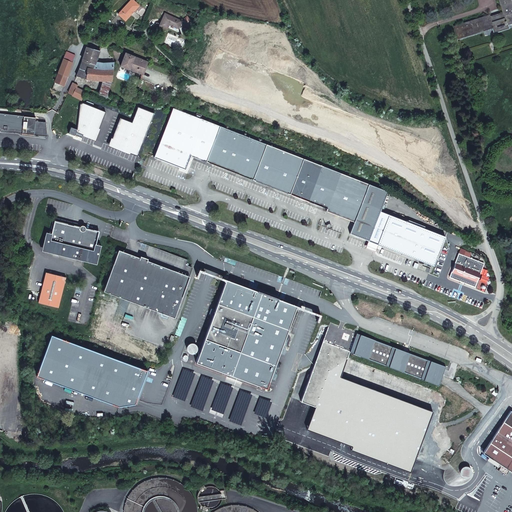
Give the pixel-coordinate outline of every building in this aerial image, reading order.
[(125,21),(139,6),(133,0),(130,0),(118,14),(125,21)] [(456,26),(460,37),(493,27),(495,32),(507,28),(506,25),(511,22),(511,15),(511,14),(511,13),(511,5),(510,0),(498,0),(503,13),(491,17),(490,15),(456,26)] [(182,21),(165,13),(160,25),(167,29),(169,25),(171,26),(171,27),(173,28),(174,26),(179,29),(182,21)] [(96,50),(89,48),(87,48),(84,56),(82,60),(95,64),(95,63),(99,51),(96,50)] [(72,62),(75,55),(67,51),(64,57),(58,72),(68,76),(73,63),(72,62)] [(148,62),(126,53),(121,66),(143,74),(148,62)] [(93,70),(95,64),(82,60),(76,76),(86,79),(103,80),(111,81),(113,71),(93,70)] [(68,76),(58,72),(55,81),(64,86),(68,76)] [(106,96),(111,81),(103,80),(100,93),(106,96)] [(81,90),(76,88),(78,85),(73,83),(68,93),(82,100),(84,96),(86,88),(82,86),(81,90)] [(106,112),(83,103),(80,104),(77,129),(76,132),(95,139),(106,112)] [(136,117),(140,106),(134,104),(129,115),(136,117)] [(146,131),(153,111),(140,106),(136,117),(130,133),(129,132),(123,136),(119,145),(122,152),(128,153),(132,155),(138,152),(145,135),(147,135),(148,132),(146,131)] [(206,162),(220,126),(173,108),(154,158),(186,170),(191,156),(206,162)] [(35,118),(0,113),(0,128),(22,131),(22,134),(47,136),(46,122),(35,121),(35,118)] [(220,126),(206,162),(253,180),(267,145),(220,126)] [(77,129),(71,127),(68,133),(75,136),(76,132),(77,129)] [(304,159),(267,145),(253,180),(288,193),(290,194),(304,159)] [(323,166),(304,159),(290,194),(309,201),(323,166)] [(369,184),(323,166),(309,201),(327,209),(326,211),(354,222),(369,184)] [(406,221),(409,215),(396,210),(389,215),(380,211),(388,191),(369,184),(354,222),(350,234),(432,265),(434,266),(445,237),(406,221)] [(86,228),(85,228),(85,227),(85,226),(84,226),(83,226),(82,226),(81,226),(80,227),(80,228),(73,226),(68,225),(55,222),(52,234),(46,232),(42,247),(47,252),(61,255),(64,243),(87,249),(84,261),(96,264),(101,246),(95,244),(98,232),(85,229),(86,228)] [(87,249),(64,243),(61,255),(84,261),(87,249)] [(174,319),(189,278),(124,253),(118,251),(103,292),(174,319)] [(484,263),(459,254),(450,277),(475,287),(484,263)] [(66,277),(46,272),(38,303),(58,308),(66,277)] [(230,281),(227,280),(223,289),(196,362),(237,377),(266,388),(296,308),(297,305),(263,293),(230,281)] [(348,359),(350,352),(355,339),(328,329),(316,362),(301,401),(315,407),(329,370),(348,359)] [(445,367),(357,334),(355,339),(350,352),(438,385),(445,367)] [(147,370),(52,335),(37,376),(119,406),(135,403),(137,399),(147,370)] [(189,353),(192,353),(194,353),(195,352),(197,350),(197,348),(197,346),(196,344),(194,343),(192,343),(189,343),(187,345),(187,348),(187,351),(189,353)] [(348,359),(329,370),(315,407),(307,429),(353,446),(351,451),(411,473),(434,412),(341,378),(348,359)] [(511,411),(503,422),(483,453),(511,472),(511,411)] [(463,467),(462,468),(461,469),(460,470),(460,471),(460,472),(460,473),(460,474),(461,475),(461,476),(462,476),(463,477),(464,477),(464,478),(465,478),(466,478),(467,478),(467,477),(468,477),(469,477),(470,476),(470,475),(471,475),(471,474),(471,473),(472,472),(471,471),(471,470),(471,469),(470,468),(469,467),(468,467),(467,466),(466,466),(465,466),(464,466),(464,467),(463,467)]
